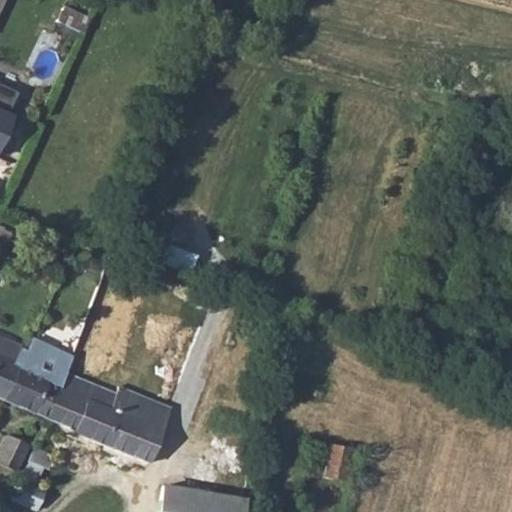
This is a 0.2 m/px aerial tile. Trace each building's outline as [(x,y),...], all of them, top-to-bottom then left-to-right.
[(55,22),(81,34),(87,19),(61,8),(55,22)] [(0,139),(10,117),(6,115),(17,92),(0,84),(0,139)] [(0,335),(0,398),(1,399),(25,346),(0,335)] [(25,346),(1,399),(31,412),(44,384),(55,388),(63,371),(69,355),(35,342),(32,350),(25,346)] [(55,388),(43,418),(46,420),(148,461),(171,406),(159,401),(161,394),(151,389),(147,397),(116,384),(113,391),(63,371),(55,388)] [(44,384),(31,412),(43,418),(55,388),(44,384)] [(3,433),(0,438),(0,467),(11,472),(24,443),(3,433)] [(330,443),(324,472),(345,477),(351,447),(330,443)] [(31,445),(18,474),(34,480),(41,466),(46,468),(52,453),(31,445)] [(159,484),(153,511),(240,511),(243,499),(159,484)]
